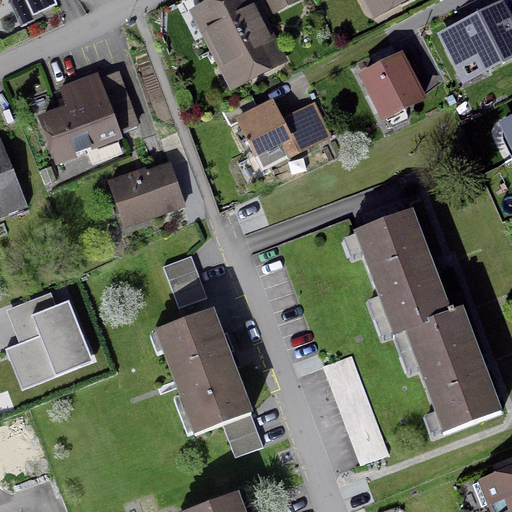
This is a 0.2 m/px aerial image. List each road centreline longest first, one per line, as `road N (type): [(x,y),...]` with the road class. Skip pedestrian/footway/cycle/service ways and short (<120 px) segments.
road 1 (residential): [(328,511),(228,252)]
road 2 (residential): [(228,252),(398,191)]
road 3 (residential): [(0,65),(143,0)]
